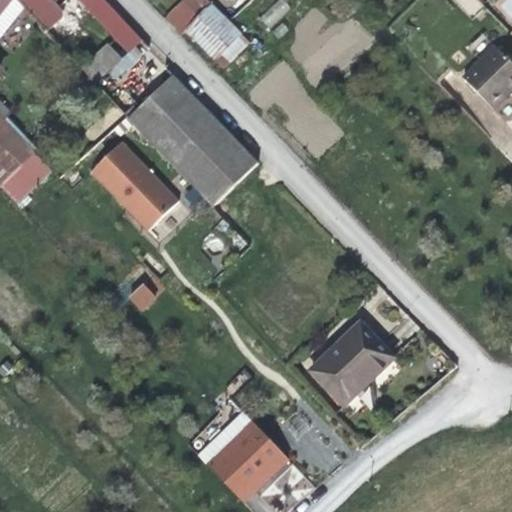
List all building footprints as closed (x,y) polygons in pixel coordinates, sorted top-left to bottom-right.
[(0,63),(0,18),(14,0),(3,0),(0,4),(0,77),(6,71),(0,63)] [(64,9),(54,0),(18,0),(60,45),(66,38),(55,24),(61,18),(64,9)] [(143,39),(107,0),(80,0),(78,2),(128,52),(143,39)] [(225,69),(251,43),(209,0),(181,0),(164,17),(180,32),(185,28),(204,47),(225,69)] [(475,0),(453,0),(467,18),(481,8),(475,0)] [(511,91),(511,60),(498,45),(465,76),(495,108),(511,92),(511,91)] [(214,205),(258,161),(213,116),(172,75),(127,119),(214,205)] [(34,151),(0,116),(0,183),(2,182),(34,151)] [(177,200),(121,141),(90,170),(135,218),(145,229),(177,200)] [(34,151),(2,182),(14,194),(46,164),(34,151)] [(132,297),(144,309),(155,299),(144,286),(132,297)] [(384,345),(362,322),(311,371),(345,406),(396,357),(384,345)] [(270,480),(290,460),(244,414),(200,457),(246,504),(270,480)]
